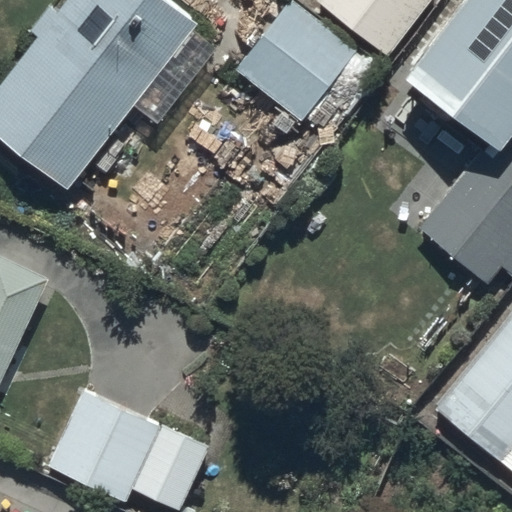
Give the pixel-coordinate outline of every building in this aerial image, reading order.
[(59,0),(0,75),(0,126),(66,178),(195,14),(176,0),(59,0)] [(298,0),(284,0),(236,62),(301,112),(355,43),(298,0)] [(324,0),(388,48),(424,0),(324,0)] [(511,0),(454,0),(408,60),(499,131),(511,114),(511,0)] [(511,144),(494,129),(419,222),(487,277),(500,262),(511,271),(511,144)] [(254,201),(228,182),(167,263),(193,282),(254,201)] [(0,373),(48,271),(0,248),(0,373)] [(511,308),(435,403),(501,456),(511,441),(511,308)] [(158,419),(83,384),(49,458),(124,493),(158,419)] [(133,481),(179,502),(208,439),(162,418),(133,481)]
